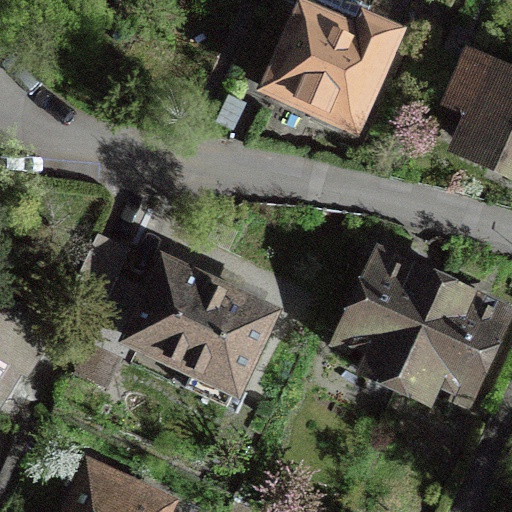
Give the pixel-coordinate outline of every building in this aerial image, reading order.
[(282,8),(256,65),(266,70),(276,74),(270,88),(316,109),(311,119),(340,132),(345,122),(353,125),(395,33),(365,19),(356,38),(304,14),(302,17),(282,8)] [(499,163),(511,169),(511,84),(468,65),(451,102),(480,116),(466,148),(499,163)] [(70,294),(101,309),(114,280),(127,252),(97,238),(70,294)] [(365,374),(395,387),(444,281),(435,277),(421,271),(418,276),(378,257),(339,340),(374,356),(365,374)] [(150,297),(114,280),(101,309),(88,337),(125,354),(131,341),(193,370),(184,388),(226,407),(269,315),(236,299),(239,294),(219,285),(200,276),(197,281),(164,265),(150,297)] [(455,286),(444,281),(395,387),(425,401),(433,383),(467,399),(506,317),(465,298),(468,292),(455,286)] [(0,421),(11,428),(20,412),(0,399),(0,382),(32,330),(0,309),(0,421)] [(89,464),(66,511),(166,511),(171,502),(89,464)]
